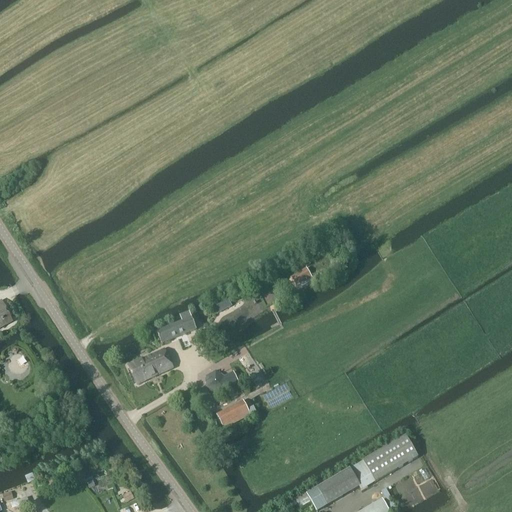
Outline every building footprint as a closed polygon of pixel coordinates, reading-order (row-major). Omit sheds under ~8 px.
[(311,275),(306,267),(291,277),(296,285),(311,275)] [(0,328),(12,322),(0,300),(0,328)] [(197,329),(193,317),(159,331),(163,343),(197,329)] [(141,359),(127,366),(136,385),(151,378),(152,379),(155,377),(156,376),(172,369),(163,350),(142,360),(141,359)] [(240,402),(224,411),(217,415),(224,429),(251,415),(243,401),(240,402)] [(407,437),(370,459),(364,462),(376,483),(419,458),(411,444),(407,437)] [(350,469),(321,486),(307,495),(317,511),(361,487),(350,469)] [(390,511),(383,499),(359,511),(390,511)]
